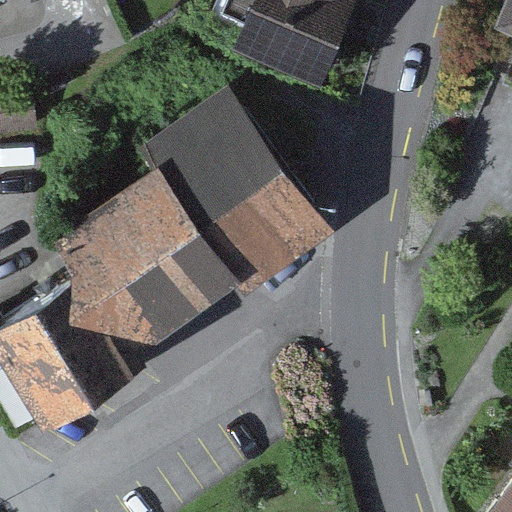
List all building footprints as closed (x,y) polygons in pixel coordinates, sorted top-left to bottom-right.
[(230,0),(229,6),(253,11),(255,0),(230,0)] [(257,0),(242,44),(325,73),(347,12),(335,8),(338,0),(257,0)] [(511,0),(510,0),(503,17),(511,20),(511,0)] [(333,227),(229,84),(153,138),(165,154),(246,268),(257,282),(333,227)] [(0,131),(37,129),(35,95),(0,96),(0,131)] [(165,154),(55,232),(77,263),(137,346),(246,268),(165,154)] [(140,354),(77,263),(0,316),(0,351),(45,418),(140,354)] [(0,351),(0,400),(22,433),(45,418),(0,351)] [(511,511),(511,478),(488,511),(511,511)]
